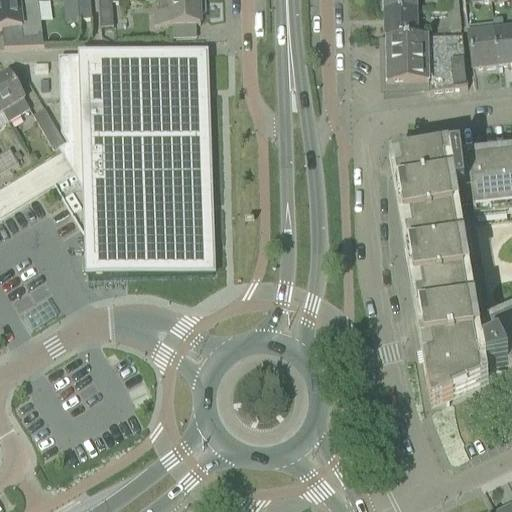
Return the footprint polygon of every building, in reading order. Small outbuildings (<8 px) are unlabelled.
[(0,0),(0,9),(19,7),(17,0),(0,0)] [(76,0),(78,25),(91,24),(89,0),(76,0)] [(113,31),(109,0),(96,0),(100,32),(113,31)] [(414,0),(384,0),(385,17),(415,16),(414,0)] [(453,16),(458,16),(456,0),(446,0),(448,14),(453,13),(453,16)] [(158,19),(156,19),(156,30),(200,29),(199,17),(205,17),(204,4),(156,5),(157,6),(158,6),(158,19)] [(37,5),(19,7),(0,9),(0,34),(20,32),(22,41),(41,39),(37,5)] [(460,35),(458,16),(453,16),(453,13),(448,14),(450,36),(460,35)] [(416,44),(415,16),(385,17),(385,45),(416,44)] [(511,35),(503,37),(501,23),(492,24),(493,38),(497,72),(511,70),(511,35)] [(493,38),(468,41),(472,75),(497,72),(493,38)] [(461,43),(416,44),(385,45),(387,91),(427,90),(428,97),(467,93),(461,43)] [(59,64),(60,105),(61,140),(67,150),(68,151),(78,168),(80,172),(81,173),(83,177),(84,199),(85,237),(86,258),(87,283),(125,282),(213,279),(212,243),(211,213),(211,208),(207,99),(207,97),(207,93),(208,93),(208,92),(207,59),(207,58),(204,58),(204,59),(114,62),(59,64)] [(0,83),(0,112),(3,117),(9,127),(30,115),(8,79),(0,83)] [(53,156),(64,150),(42,115),(31,121),(53,156)] [(9,154),(0,159),(9,174),(17,169),(9,154)] [(511,158),(449,166),(448,160),(422,164),(422,162),(414,163),(414,165),(388,170),(426,388),(431,417),(488,392),(486,378),(508,374),(511,382),(511,381),(511,158)] [(0,179),(9,174),(0,159),(0,179)] [(0,219),(54,190),(41,166),(0,188),(0,219)]
